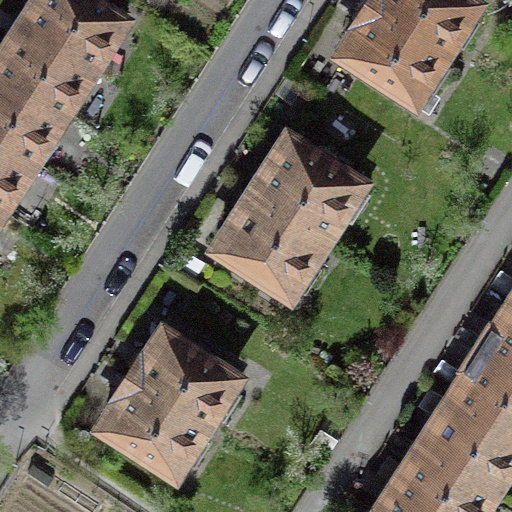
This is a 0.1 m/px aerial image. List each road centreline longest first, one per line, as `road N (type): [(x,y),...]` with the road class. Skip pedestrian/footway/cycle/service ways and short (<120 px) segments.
road 1 (residential): [(2,424),(284,0)]
road 2 (residential): [(511,208),(315,511)]
